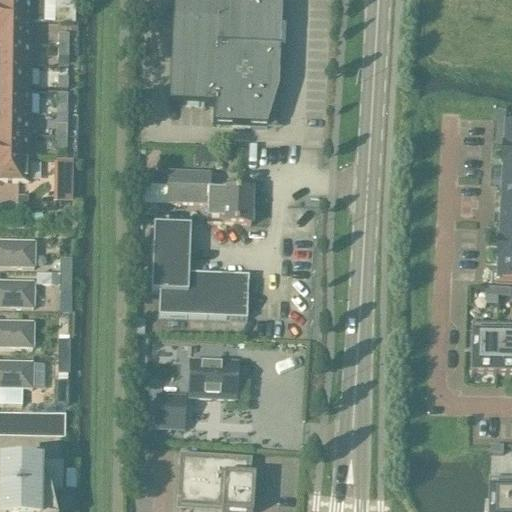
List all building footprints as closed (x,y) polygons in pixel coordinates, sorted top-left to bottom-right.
[(74,25),(74,0),(59,0),(60,1),(54,1),(54,25),(74,25)] [(173,0),(172,44),(169,107),(213,109),(213,129),(277,132),(280,44),(282,0),(173,0)] [(44,2),(31,2),(0,1),(0,24),(31,25),(31,24),(44,24),(44,2)] [(31,25),(0,24),(0,46),(30,48),(30,44),(31,25)] [(69,36),(59,35),(58,48),(68,49),(69,36)] [(30,48),(0,46),(0,68),(30,69),(30,48)] [(58,69),(68,69),(68,49),(58,48),(58,69)] [(30,69),(0,68),(0,90),(29,91),(30,69)] [(67,91),(68,79),(58,78),(57,91),(67,91)] [(0,116),(29,117),(29,96),(0,95),(0,116)] [(67,108),(67,96),(57,96),(57,108),(67,108)] [(29,117),(0,116),(0,138),(29,139),(29,117)] [(67,127),(56,127),(56,139),(67,140),(67,127)] [(511,129),(504,129),(503,148),(503,149),(511,149),(511,129)] [(29,139),(0,138),(0,161),(28,162),(29,139)] [(56,151),(67,151),(67,140),(56,139),(56,151)] [(511,170),(511,149),(503,149),(503,148),(502,148),(501,171),(502,171),(502,170),(511,170)] [(28,162),(0,161),(0,184),(28,185),(28,162)] [(501,188),(511,188),(511,170),(502,170),(502,171),(501,188)] [(167,188),(166,207),(166,208),(207,210),(207,225),(222,226),(222,227),(251,228),(252,194),(223,193),(223,194),(210,193),(211,177),(167,175),(167,188)] [(70,184),(56,184),(56,204),(70,204),(70,184)] [(511,188),(501,188),(500,207),(511,207),(511,188)] [(511,207),(500,207),(499,225),(511,226),(511,207)] [(511,244),(511,226),(499,225),(498,243),(498,244),(511,244)] [(246,322),(248,279),(188,277),(190,229),(153,227),(150,295),(158,295),(157,319),(246,322)] [(511,265),(511,244),(498,244),(498,243),(497,243),(496,265),(497,265),(497,264),(511,265)] [(0,270),(33,271),(34,246),(0,245),(0,270)] [(60,277),(70,278),(71,261),(60,261),(60,277)] [(511,285),(511,265),(497,264),(497,265),(496,285),(511,285)] [(63,294),(67,294),(70,294),(70,278),(60,277),(60,294),(63,294)] [(0,310),(33,311),(33,286),(0,285),(0,310)] [(497,299),(497,291),(485,290),(485,298),(497,299)] [(509,300),(510,291),(497,291),(497,299),(509,300)] [(0,351),(32,352),(32,327),(0,326),(0,351)] [(470,377),(473,377),(495,377),(496,327),(471,326),(471,374),(470,374),(470,377)] [(511,326),(496,327),(495,377),(511,377),(511,326)] [(69,343),(58,343),(57,360),(69,360),(69,343)] [(61,376),(68,377),(69,377),(69,360),(57,360),(57,376),(61,376)] [(190,364),(189,403),(235,405),(237,366),(190,364)] [(0,391),(31,392),(32,367),(0,366),(0,391)] [(156,399),(155,416),(155,433),(184,434),(185,418),(185,417),(185,400),(156,399)] [(0,438),(66,440),(66,416),(0,415),(0,438)] [(490,448),(490,457),(502,457),(502,448),(490,448)] [(252,511),(255,480),(250,479),(251,462),(179,457),(176,502),(175,511),(252,511)] [(62,496),(63,464),(0,463),(0,511),(53,511),(50,498),(62,496)] [(484,505),(484,511),(511,511),(511,485),(511,481),(488,481),(488,505),(484,505)]
